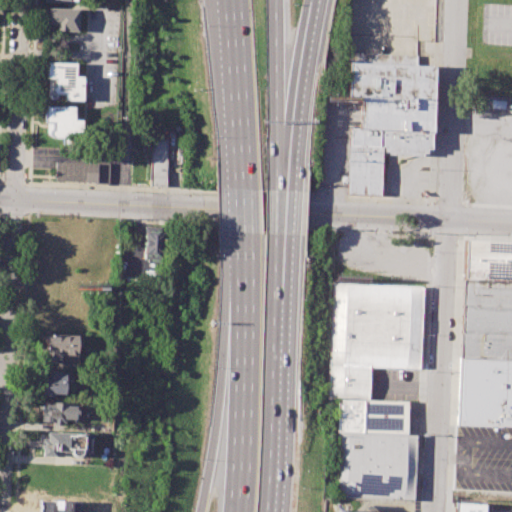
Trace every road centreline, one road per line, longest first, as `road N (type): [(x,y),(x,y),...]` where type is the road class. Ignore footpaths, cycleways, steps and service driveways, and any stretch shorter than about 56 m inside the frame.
road 1 (residential): [(511,220),(0,199)]
road 2 (residential): [(452,0),(434,511)]
road 3 (residential): [(18,0),(2,511)]
road 4 (motorway): [(271,511),(284,234)]
road 5 (motorway): [(240,301),(200,511)]
road 6 (motorway): [(240,301),(237,511)]
road 7 (motorway): [(227,0),(238,188)]
road 8 (motorway): [(284,143),(313,0)]
road 9 (motorway): [(284,143),(275,0)]
